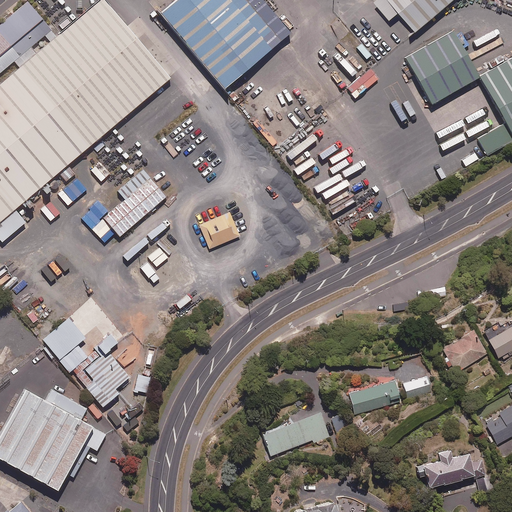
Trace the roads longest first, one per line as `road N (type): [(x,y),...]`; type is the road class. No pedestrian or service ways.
road 1 (secondary): [(153,511),(171,419),(228,335),(293,288),(511,177)]
road 2 (secondary): [(511,194),(288,308),(249,336),(191,412),(169,511)]
